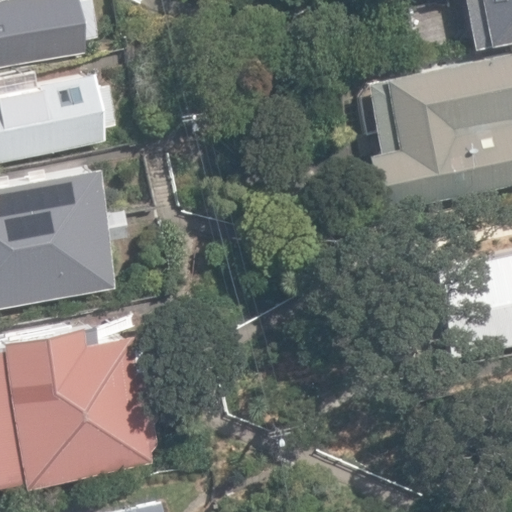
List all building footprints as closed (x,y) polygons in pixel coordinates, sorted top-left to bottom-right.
[(0,0),(0,63),(80,48),(77,31),(87,29),(81,0),(0,0)] [(511,0),(458,0),(467,42),(511,32),(511,0)] [(361,151),(372,210),(511,181),(511,44),(377,72),(392,145),(361,151)] [(0,152),(98,132),(95,119),(107,116),(98,77),(87,79),(84,63),(18,77),(15,65),(0,68),(0,152)] [(95,209),(87,161),(0,175),(0,302),(110,284),(102,236),(120,233),(115,205),(95,209)] [(0,482),(16,480),(18,485),(152,456),(145,418),(150,411),(140,367),(134,363),(130,341),(123,337),(121,326),(71,335),(66,316),(0,328),(0,482)] [(156,511),(153,493),(52,511),(156,511)]
